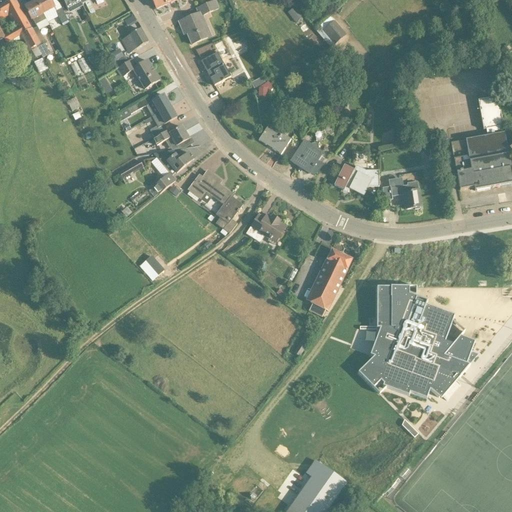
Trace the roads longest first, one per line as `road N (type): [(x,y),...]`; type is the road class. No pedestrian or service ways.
road 1 (residential): [(511,220),(378,235),(335,219),(236,153),(138,0)]
road 2 (track): [(388,235),(313,355),(240,441),(239,451),(293,487)]
road 3 (track): [(85,343),(231,238),(267,179)]
road 4 (track): [(0,431),(85,343)]
